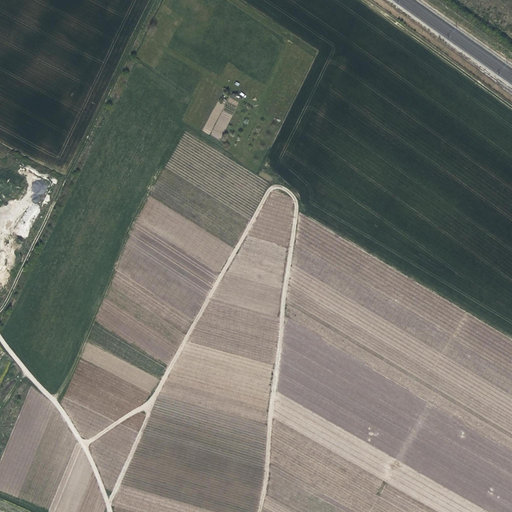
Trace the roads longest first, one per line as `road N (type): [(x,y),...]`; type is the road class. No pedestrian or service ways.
road 1 (track): [(237,0),(319,51),(256,174),(294,192),(257,511)]
road 2 (track): [(256,174),(187,131),(124,243),(56,404)]
road 3 (track): [(153,0),(0,308)]
road 4 (track): [(271,182),(150,400)]
road 5 (unclassified): [(111,511),(65,415),(0,337)]
road 6 (track): [(108,511),(150,400),(80,445)]
road 7 (track): [(361,0),(511,107)]
